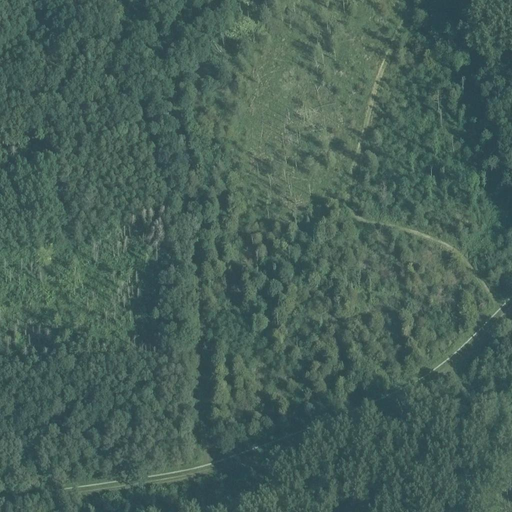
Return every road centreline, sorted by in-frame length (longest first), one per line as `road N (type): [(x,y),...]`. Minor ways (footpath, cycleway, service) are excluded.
road 1 (track): [(0,504),(208,472),(342,422),(433,380),(511,307)]
road 2 (track): [(208,472),(186,153),(148,0)]
